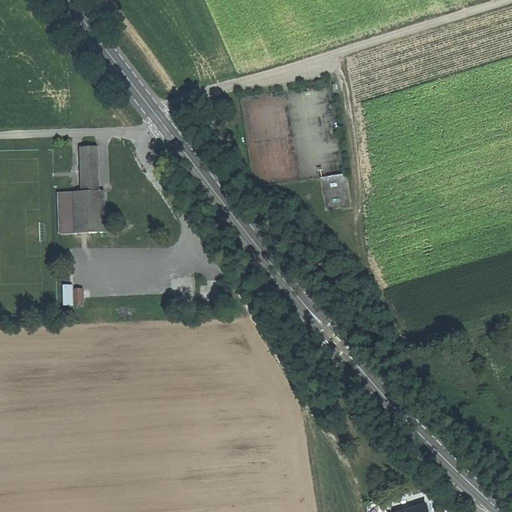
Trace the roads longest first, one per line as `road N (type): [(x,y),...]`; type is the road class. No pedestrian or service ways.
road 1 (secondary): [(69,0),(333,342),(495,507)]
road 2 (track): [(215,86),(247,188),(408,349),(511,316)]
road 3 (track): [(154,113),(175,99),(492,0)]
road 4 (track): [(210,240),(358,480),(363,511)]
road 5 (track): [(146,135),(0,134)]
